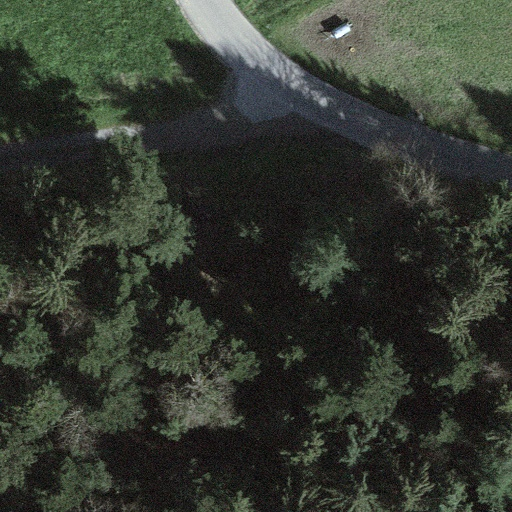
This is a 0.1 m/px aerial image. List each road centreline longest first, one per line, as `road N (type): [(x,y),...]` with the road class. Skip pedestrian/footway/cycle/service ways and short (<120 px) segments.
road 1 (unclassified): [(511,172),(372,129),(271,75),(194,0)]
road 2 (track): [(0,163),(212,124),(271,75)]
